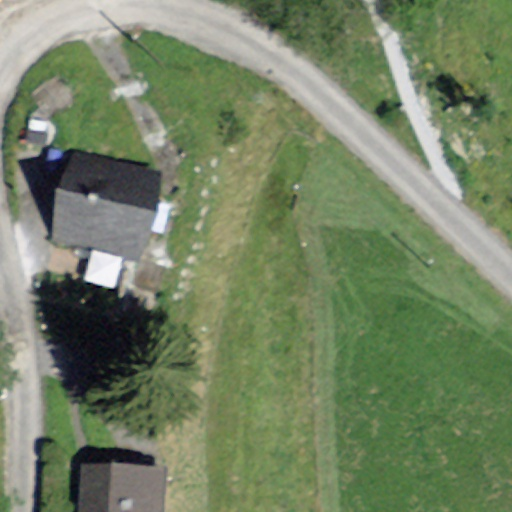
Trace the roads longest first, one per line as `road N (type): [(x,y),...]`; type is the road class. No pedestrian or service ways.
road 1 (unclassified): [(511,272),(440,199),(271,62),(174,0)]
road 2 (unclassified): [(0,211),(20,297),(20,511)]
road 3 (unclassified): [(172,0),(84,3),(8,59),(0,89)]
